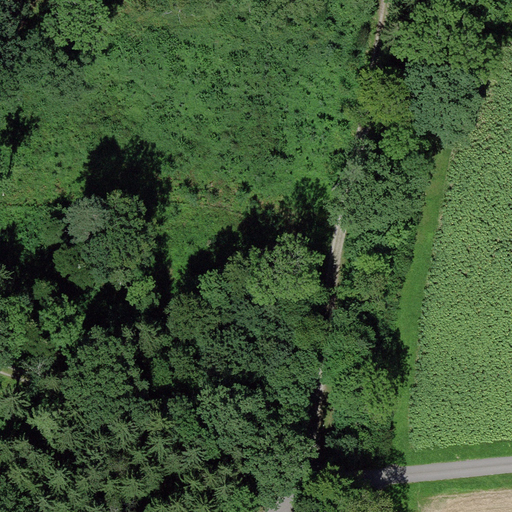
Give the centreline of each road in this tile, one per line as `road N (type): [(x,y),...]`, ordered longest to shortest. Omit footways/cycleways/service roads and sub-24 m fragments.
road 1 (track): [(384,0),(341,211),(313,485)]
road 2 (track): [(0,361),(119,407),(315,454)]
road 3 (unclassified): [(278,511),(326,481),(511,465)]
